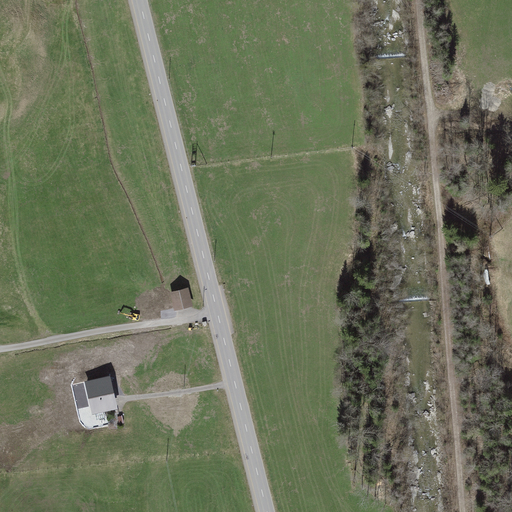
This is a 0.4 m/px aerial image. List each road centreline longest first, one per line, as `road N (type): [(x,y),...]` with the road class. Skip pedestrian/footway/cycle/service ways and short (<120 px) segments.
road 1 (secondary): [(138,0),(267,511)]
road 2 (track): [(464,511),(422,0)]
